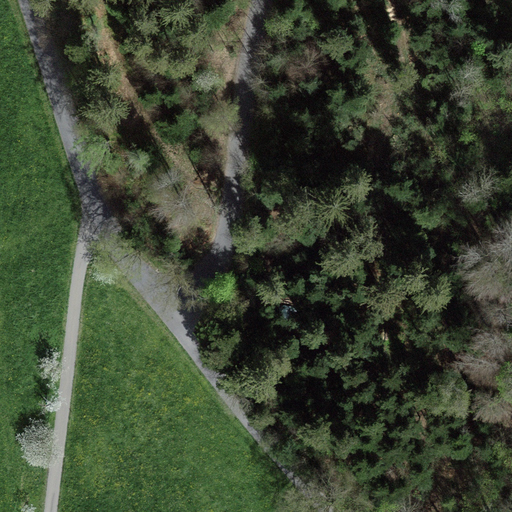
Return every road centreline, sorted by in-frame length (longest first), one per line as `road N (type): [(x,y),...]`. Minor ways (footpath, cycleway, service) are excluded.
road 1 (unclassified): [(193,341),(93,198),(27,0)]
road 2 (unclassified): [(270,0),(193,341)]
road 3 (track): [(48,511),(93,198)]
road 4 (unclassified): [(193,341),(327,511)]
